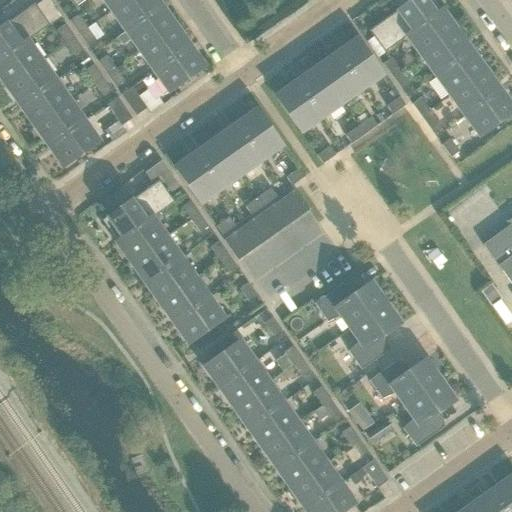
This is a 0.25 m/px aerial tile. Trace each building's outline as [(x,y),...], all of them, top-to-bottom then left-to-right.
[(126,0),(104,0),(112,11),(126,0)] [(160,7),(154,0),(126,0),(112,11),(126,31),(160,7)] [(407,36),(438,13),(434,7),(436,5),(432,0),(412,0),(369,31),(385,53),(407,36)] [(0,59),(26,41),(26,42),(49,26),(34,4),(0,28),(0,59)] [(174,28),(160,7),(126,31),(141,51),(174,28)] [(422,56),(455,31),(445,17),(443,18),(438,13),(407,36),(422,56)] [(78,33),(86,27),(77,15),(69,20),(78,33)] [(74,36),(65,23),(57,29),(66,42),(74,36)] [(86,27),(78,33),(87,46),(95,40),(86,27)] [(141,51),(155,72),(189,48),(174,28),(141,51)] [(465,45),(455,31),(422,56),(436,76),(468,53),(463,47),(465,45)] [(66,42),(75,55),(83,49),(74,36),(66,42)] [(345,53),(339,57),(361,89),(382,74),(358,40),(343,51),(345,53)] [(0,59),(0,75),(7,85),(40,62),(26,42),(26,41),(0,59)] [(203,68),(189,48),(155,72),(170,92),(203,68)] [(472,59),(468,53),(436,76),(451,96),(484,71),(474,57),(472,59)] [(115,68),(106,55),(97,61),(106,74),(115,68)] [(331,59),(317,69),(341,103),(361,89),(339,57),(333,61),(331,59)] [(400,70),(391,58),(383,64),(392,76),(400,70)] [(7,85),(21,105),(55,82),(40,62),(7,85)] [(94,82),(103,76),(94,64),(85,69),(94,82)] [(106,74),(115,87),(124,81),(115,68),(106,74)] [(341,103),(317,69),(303,79),(304,81),(298,86),(321,117),(341,103)] [(400,70),(392,76),(401,89),(410,83),(400,70)] [(484,71),(451,96),(465,116),(497,93),(493,87),(495,85),(484,71)] [(103,76),(94,82),(103,95),(112,89),(103,76)] [(21,105),(35,126),(69,102),(55,82),(21,105)] [(321,117),(298,86),(292,90),(291,88),(276,98),(300,132),(321,117)] [(147,109),(132,88),(121,96),(136,116),(147,109)] [(501,99),(497,93),(465,116),(480,136),(511,113),(511,109),(503,97),(501,99)] [(391,115),(405,105),(399,97),(385,107),(391,115)] [(117,98),(107,106),(117,121),(121,127),(132,119),(117,98)] [(421,116),(430,110),(420,98),(412,104),(421,116)] [(50,146),(83,123),(69,102),(35,126),(50,146)] [(421,116),(431,129),(439,123),(430,110),(421,116)] [(282,145),(258,111),(243,122),(244,124),(238,128),(261,160),(282,145)] [(358,126),(364,135),(377,125),(371,117),(358,126)] [(117,121),(105,130),(112,140),(124,131),(121,127),(117,121)] [(50,146),(64,167),(98,143),(83,123),(50,146)] [(364,135),(358,126),(345,135),(351,144),(364,135)] [(261,160),(238,128),(232,132),(231,130),(216,140),(241,174),(261,160)] [(459,151),(450,138),(441,144),(451,157),(459,151)] [(241,174),(216,140),(202,150),(204,152),(198,157),(220,188),(241,174)] [(336,154),(330,146),(316,155),(322,164),(336,154)] [(220,188),(198,157),(192,161),(190,159),(175,169),(199,203),(220,188)] [(153,183),(168,172),(161,162),(146,173),(153,183)] [(291,185),(304,176),(298,167),(285,177),(291,185)] [(151,218),(151,219),(174,202),(159,181),(102,221),(113,236),(115,234),(119,240),(151,218)] [(263,205),(276,196),(270,187),(257,196),(263,205)] [(292,191),(282,199),(296,219),(307,212),(292,191)] [(263,205),(257,196),(244,206),(250,214),(263,205)] [(282,199),(272,206),(286,226),(296,219),(282,199)] [(190,219),(198,213),(189,200),(181,206),(190,219)] [(276,234),(286,226),(272,206),(261,213),(276,234)] [(198,213),(190,219),(199,232),(207,226),(198,213)] [(266,241),(276,234),(261,213),(251,220),(266,241)] [(235,224),(230,216),(216,226),(222,234),(235,224)] [(511,217),(507,221),(510,224),(482,244),(511,285),(511,217)] [(121,248),(131,262),(165,238),(151,219),(151,218),(119,240),(123,246),(121,248)] [(256,248),(266,241),(251,220),(241,228),(256,248)] [(245,255),(256,248),(241,228),(231,235),(245,255)] [(235,263),(245,255),(231,235),(221,242),(235,263)] [(143,275),(148,281),(179,258),(165,238),(131,262),(141,276),(143,275)] [(227,254),(218,241),(209,247),(218,260),(227,254)] [(218,260),(228,273),(236,267),(227,254),(218,260)] [(150,288),(160,303),(194,279),(179,258),(148,281),(152,287),(150,288)] [(172,315),(176,321),(208,299),(194,279),(160,303),(170,317),(172,315)] [(238,287),(248,301),(256,295),(246,281),(238,287)] [(350,328),(384,304),(370,283),(348,298),(339,286),(314,304),(327,323),(342,316),(350,328)] [(189,344),(223,320),(208,299),(176,321),(180,327),(178,329),(189,344)] [(399,325),(384,304),(350,328),(359,341),(348,352),(361,371),(386,353),(378,340),(399,325)] [(273,336),(281,330),(272,317),(263,323),(273,336)] [(238,342),(204,366),(215,381),(217,379),(221,385),(253,363),(238,342)] [(292,364),(301,358),(292,345),(283,351),(292,364)] [(301,358),(292,364),(301,377),(310,371),(301,358)] [(405,405),(439,381),(424,360),(403,376),(394,363),(369,381),(382,400),(396,393),(405,405)] [(253,363),(221,385),(226,391),(223,393),(234,407),(268,383),(253,363)] [(454,402),(439,381),(405,405),(414,418),(403,429),(416,448),(441,430),(432,417),(454,402)] [(246,420),(250,426),(282,403),(268,383),(234,407),(244,421),(246,420)] [(321,405),(329,399),(320,386),(312,392),(321,405)] [(329,399),(321,405),(330,417),(339,411),(329,399)] [(252,433),(262,448),(296,424),(282,403),(250,426),(254,432),(252,433)] [(367,416),(357,424),(362,432),(373,424),(367,416)] [(387,422),(367,436),(372,444),(392,430),(387,422)] [(274,460),(279,466),(311,444),(296,424),(262,448),(272,462),(274,460)] [(358,439),(349,426),(341,432),(350,445),(358,439)] [(358,439),(350,445),(359,458),(367,452),(358,439)] [(281,474),(291,488),(325,464),(311,444),(279,466),(283,472),(281,474)] [(376,488),(387,480),(372,459),(361,467),(376,488)] [(303,501),(307,507),(339,484),(325,464),(291,488),(301,502),(303,501)] [(357,472),(349,477),(353,483),(361,477),(357,472)] [(503,490),(497,494),(509,511),(511,511),(511,480),(501,488),(503,490)] [(339,484),(307,507),(310,511),(344,511),(354,505),(339,484)] [(490,496),(475,506),(479,511),(509,511),(497,494),(491,498),(490,496)]
